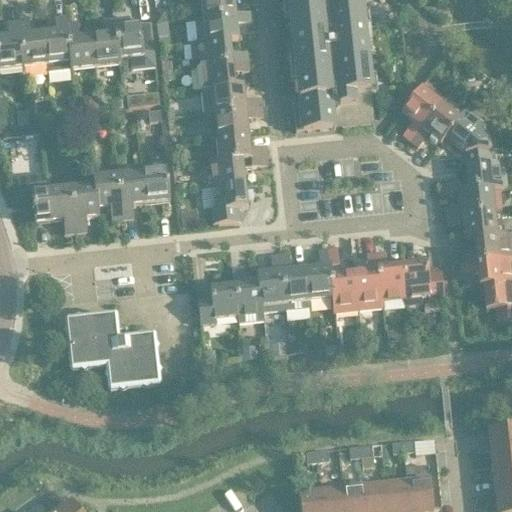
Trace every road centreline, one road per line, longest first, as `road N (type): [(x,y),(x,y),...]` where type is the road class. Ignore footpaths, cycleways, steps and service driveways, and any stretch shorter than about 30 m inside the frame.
road 1 (residential): [(3,272),(296,235)]
road 2 (residential): [(296,235),(413,221),(408,176),(371,146),(288,156)]
